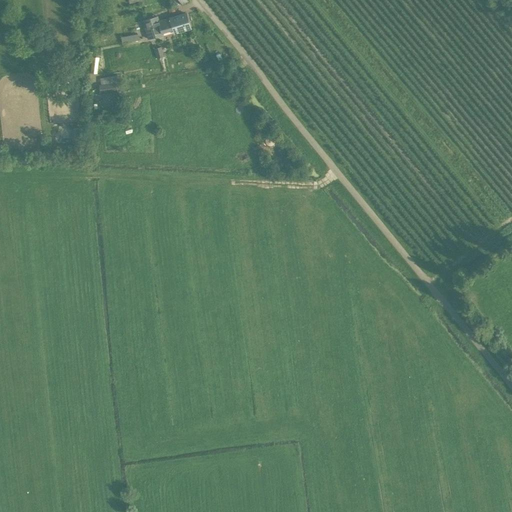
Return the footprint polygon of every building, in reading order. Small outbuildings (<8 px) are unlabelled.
[(162,32),(173,29),(174,33),(191,28),(187,14),(156,23),(154,18),(144,21),(149,39),(163,35),(162,32)] [(121,36),(122,43),(131,42),(139,40),(139,36),(138,33),(129,34),(121,36)] [(162,47),(154,49),(157,59),(165,56),(162,47)] [(73,74),(56,78),(58,86),(75,82),(73,74)] [(100,94),(117,91),(115,82),(99,85),(100,94)] [(83,154),(83,151),(82,128),(73,128),(74,155),(83,154)] [(73,155),(73,153),(73,145),(58,145),(58,156),(73,155)] [(283,146),(278,149),(281,155),(286,152),(283,146)]
